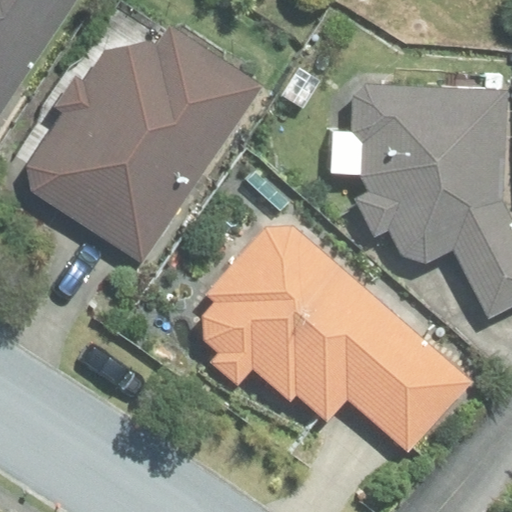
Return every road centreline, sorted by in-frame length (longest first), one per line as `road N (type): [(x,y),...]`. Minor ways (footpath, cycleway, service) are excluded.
road 1 (unknown): [(249,511),(388,339),(456,277),(511,243)]
road 2 (residential): [(0,402),(162,511)]
